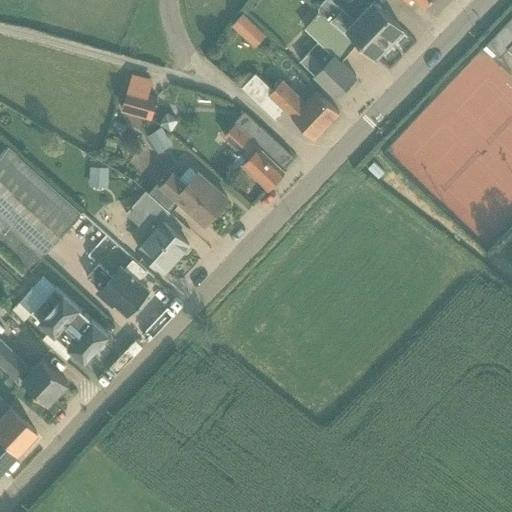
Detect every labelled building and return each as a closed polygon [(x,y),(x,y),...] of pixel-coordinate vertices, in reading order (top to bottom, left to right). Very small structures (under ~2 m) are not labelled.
[(342,7),(330,21),(347,37),(352,33),(375,56),(402,29),(373,1),(355,19),(342,7)] [(222,18),(242,40),(255,28),(235,6),(222,18)] [(318,41),(309,52),(300,61),(322,83),(336,96),(355,76),(340,62),(353,47),(318,14),(304,28),(318,41)] [(511,16),(485,45),(499,58),(508,49),(511,53),(511,16)] [(254,73),(241,88),(259,104),(263,107),(271,98),(267,95),(272,90),(254,73)] [(268,95),(314,139),(339,113),(316,91),(305,102),(282,80),(268,95)] [(127,94),(123,110),(148,117),(153,101),(127,94)] [(246,158),(241,164),(268,189),(284,172),(282,170),(293,158),(243,112),(232,124),(233,126),(222,137),(246,158)] [(161,128),(148,136),(159,153),(172,145),(161,128)] [(0,221),(41,257),(81,213),(6,147),(0,153),(0,221)] [(373,162),(367,168),(378,178),(384,172),(373,162)] [(157,183),(148,193),(169,212),(178,202),(204,226),(227,200),(190,166),(179,178),(172,172),(160,186),(157,183)] [(88,187),(107,188),(108,168),(89,167),(88,187)] [(135,246),(164,273),(165,272),(165,271),(187,246),(188,247),(188,246),(161,221),(169,212),(148,193),(145,191),(125,214),(146,233),(135,246)] [(41,257),(0,221),(0,243),(30,270),(41,257)] [(115,303),(127,314),(147,291),(137,282),(146,272),(132,259),(124,268),(120,264),(110,275),(98,265),(86,278),(99,288),(94,293),(111,308),(115,303)] [(23,321),(30,313),(84,361),(108,335),(42,276),(11,310),(23,321)] [(0,368),(18,386),(23,381),(48,405),(67,384),(40,358),(31,369),(0,339),(0,368)] [(0,442),(14,455),(35,432),(0,399),(0,442)] [(0,469),(14,455),(0,442),(0,469)]
